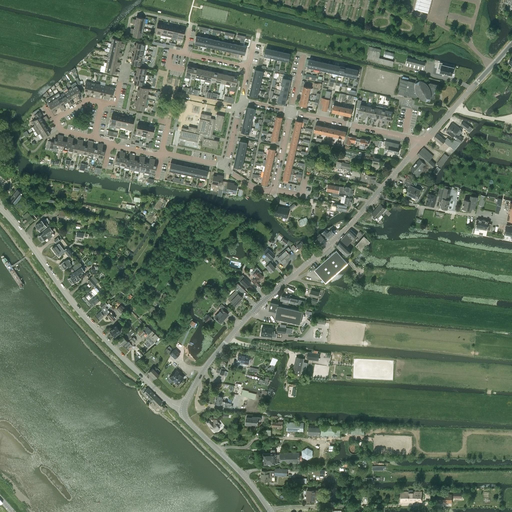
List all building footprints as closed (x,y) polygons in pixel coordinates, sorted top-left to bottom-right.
[(421,0),(418,10),(419,10),(419,9),(420,9),(420,10),(427,12),(427,11),(428,11),(427,15),(428,15),(432,0),(421,0)] [(233,44),(231,52),(238,53),(240,46),(233,44)] [(366,60),(392,67),(393,61),(379,58),(381,49),(369,46),(367,52),(367,54),(368,55),(366,60)] [(264,56),(271,57),(272,50),(265,48),(264,56)] [(394,53),(385,51),(383,56),(393,59),(394,53)] [(131,56),(131,58),(142,60),(144,61),(145,55),(143,55),(134,53),(133,56),(131,56)] [(407,58),(405,65),(424,70),(425,62),(407,58)] [(315,61),(314,68),(320,70),(322,62),(315,61)] [(442,64),(439,73),(452,76),(454,68),(442,64)] [(334,65),(332,72),(338,74),(340,66),(334,65)] [(340,66),(338,74),(344,75),(346,68),(340,66)] [(232,76),(230,85),(229,91),(235,92),(236,86),(237,86),(239,78),(237,77),(232,76)] [(415,98),(418,96),(419,97),(420,98),(421,99),(422,99),(424,100),(425,101),(426,101),(429,102),(430,98),(434,99),(438,85),(430,83),(427,84),(426,84),(425,83),(424,82),(423,81),(422,81),(421,80),(416,79),(415,82),(401,79),(397,93),(415,98)] [(75,82),(71,85),(72,87),(76,94),(78,98),(80,97),(79,94),(81,93),(76,85),(76,84),(75,82)] [(68,90),(73,98),(75,96),(77,99),(78,98),(76,94),(72,87),(68,90)] [(68,90),(64,92),(70,103),(71,105),(73,103),(72,102),(71,99),(73,98),(68,90)] [(60,95),(65,103),(67,102),(68,104),(69,106),(71,105),(70,103),(64,92),(60,95)] [(58,93),(54,95),(56,97),(56,98),(62,108),(63,110),(65,108),(64,107),(62,104),(65,103),(60,95),(58,93)] [(54,95),(50,98),(57,108),(59,107),(60,109),(61,111),(63,110),(62,108),(56,98),(56,97),(54,95)] [(54,109),(57,108),(50,98),(46,101),(52,111),(54,113),(56,112),(54,109)] [(324,104),(322,110),(327,111),(329,100),(322,98),(321,104),(324,104)] [(144,111),(144,107),(147,108),(147,105),(145,105),(135,102),(134,105),(135,106),(135,108),(144,111)] [(366,104),(363,119),(365,119),(366,115),(369,116),(371,107),(367,106),(367,104),(366,104)] [(334,105),(332,112),(339,114),(340,107),(334,105)] [(377,105),(374,121),(376,121),(377,117),(380,118),(382,107),(377,105)] [(387,109),(384,123),(387,124),(387,120),(391,120),(392,111),(388,110),(388,109),(387,109)] [(36,118),(32,121),(34,125),(32,127),(45,119),(47,118),(46,116),(44,117),(41,119),(40,116),(42,115),(39,111),(34,115),(36,118)] [(181,128),(179,138),(197,142),(198,140),(202,141),(201,146),(217,149),(218,141),(213,140),(214,135),(212,134),(213,130),(220,131),(224,116),(216,115),(215,120),(210,119),(211,116),(201,114),(200,119),(199,119),(197,129),(188,127),(188,129),(181,128)] [(112,116),(110,125),(109,126),(115,127),(115,126),(117,116),(115,115),(114,117),(112,116)] [(45,119),(32,127),(35,131),(45,125),(43,122),(46,121),(48,119),(47,118),(45,119)] [(296,121),(295,126),(301,128),(302,122),(306,123),(307,120),(299,118),(298,121),(296,120),(296,121)] [(463,121),(460,125),(470,132),(473,128),(463,121)] [(452,123),(446,131),(458,141),(461,142),(464,138),(459,135),(461,133),(461,132),(461,131),(461,130),(460,130),(460,129),(452,123)] [(45,125),(35,131),(37,135),(50,127),(49,125),(46,127),(45,125)] [(316,125),(314,132),(321,134),(322,126),(316,125)] [(249,134),(251,127),(243,126),(242,132),(249,134)] [(50,127),(37,135),(39,134),(42,138),(50,133),(49,130),(51,129),(50,127)] [(328,128),(327,135),(333,137),(335,129),(328,128)] [(434,138),(441,145),(444,142),(449,146),(450,146),(454,150),(460,142),(454,140),(452,142),(447,138),(445,140),(438,134),(434,138)] [(52,148),(53,147),(58,148),(60,136),(58,135),(57,139),(54,139),(53,142),(48,141),(46,147),(52,148)] [(360,142),(359,144),(359,148),(364,149),(365,145),(368,146),(369,141),(368,140),(367,140),(366,140),(361,139),(360,140),(356,139),(356,138),(348,136),(346,144),(350,145),(351,140),(360,142)] [(398,154),(399,149),(398,148),(399,145),(385,142),(384,145),(385,146),(385,149),(388,150),(388,151),(398,154)] [(94,148),(93,156),(95,156),(95,159),(93,158),(92,164),(95,165),(97,157),(98,157),(100,145),(98,144),(97,148),(94,148)] [(417,154),(421,158),(432,168),(435,164),(430,159),(433,156),(423,147),(417,154)] [(358,158),(360,159),(371,161),(371,162),(379,164),(380,159),(370,157),(371,154),(362,153),(362,152),(359,152),(358,158)] [(237,153),(236,160),(243,162),(244,155),(237,153)] [(125,166),(124,168),(129,169),(130,167),(132,155),(130,154),(129,158),(126,158),(125,166)] [(444,154),(437,164),(441,167),(448,157),(444,154)] [(134,168),(134,171),(139,172),(139,169),(142,157),(140,156),(139,161),(136,160),(134,168)] [(144,170),(144,173),(149,174),(149,173),(152,159),(150,159),(149,163),(146,162),(144,170)] [(415,164),(423,171),(423,170),(421,168),(425,164),(420,159),(415,164)] [(242,168),(243,162),(236,160),(234,167),(242,168)] [(169,171),(175,172),(177,165),(171,163),(169,171)] [(411,169),(416,174),(415,175),(417,177),(423,171),(415,164),(411,169)] [(361,172),(336,167),(336,169),(334,168),(333,172),(335,172),(335,173),(338,173),(338,170),(340,171),(339,173),(360,177),(361,172)] [(284,179),(283,182),(288,183),(288,180),(289,180),(291,181),(293,175),(290,174),(285,173),(283,179),(284,179)] [(213,176),(211,184),(219,185),(218,189),(219,189),(223,190),(225,182),(222,181),(223,176),(217,175),(216,177),(213,176)] [(413,184),(405,181),(403,184),(410,187),(407,193),(416,198),(420,190),(412,186),(413,184)] [(223,190),(226,191),(226,192),(235,194),(237,186),(234,185),(234,184),(225,182),(223,190)] [(327,189),(326,191),(338,193),(339,187),(340,186),(328,184),(328,185),(327,189)] [(448,200),(451,189),(450,189),(451,187),(445,185),(443,197),(441,204),(443,205),(442,208),(447,209),(449,200),(448,200)] [(339,187),(338,193),(346,194),(346,195),(352,196),(354,188),(346,186),(346,187),(344,187),(340,186),(339,187)] [(17,190),(10,198),(9,200),(13,204),(21,193),(17,190)] [(336,194),(335,196),(339,197),(341,197),(340,203),(344,204),(350,205),(352,198),(352,197),(346,196),(346,195),(338,194),(336,193),(336,194)] [(434,206),(437,196),(429,194),(426,204),(434,206)] [(475,204),(477,197),(471,196),(470,201),(464,200),(462,208),(467,209),(467,210),(471,211),(472,203),(475,204)] [(372,214),(374,215),(372,217),(372,218),(374,220),(375,220),(377,217),(378,218),(386,209),(380,204),(372,214)] [(275,215),(276,215),(287,217),(289,209),(277,206),(275,215)] [(25,227),(27,226),(33,220),(34,220),(36,218),(32,214),(30,216),(27,213),(22,217),(25,219),(21,223),(25,227)] [(300,220),(298,221),(300,226),(301,225),(301,226),(309,223),(306,217),(302,219),(302,218),(300,219),(300,220)] [(41,221),(35,226),(39,232),(41,230),(42,230),(50,223),(46,218),(42,222),(41,221)] [(476,223),(475,230),(480,231),(480,228),(490,230),(491,224),(489,224),(489,222),(477,219),(477,220),(476,220),(475,223),(476,223)] [(136,221),(132,227),(136,229),(140,223),(136,221)] [(47,238),(46,237),(53,231),(52,229),(53,227),(52,225),(42,232),(43,233),(38,237),(41,242),(47,238)] [(325,229),(322,232),(325,235),(329,239),(335,234),(334,233),(331,230),(328,232),(326,229),(325,229)] [(340,241),(336,246),(347,256),(351,251),(346,246),(353,239),(357,235),(351,230),(347,234),(340,241)] [(314,239),(312,241),(316,246),(317,245),(318,244),(320,246),(326,241),(327,240),(321,234),(314,240),(314,239)] [(364,236),(356,245),(362,251),(370,241),(364,236)] [(301,242),(296,246),(297,247),(298,247),(299,249),(301,251),(306,246),(302,241),(301,242)] [(57,244),(51,249),(56,255),(56,254),(58,257),(64,252),(67,249),(66,248),(64,250),(63,249),(62,250),(57,244)] [(281,253),(286,259),(290,255),(288,252),(290,250),(288,247),(281,253)] [(267,248),(263,252),(265,254),(271,260),(274,256),(276,258),(278,261),(279,259),(282,262),(286,259),(281,253),(279,251),(275,255),(269,250),(267,248)] [(326,283),(348,263),(336,250),(314,269),(326,283)] [(264,258),(263,259),(264,260),(266,262),(267,263),(266,264),(267,265),(265,266),(270,272),(275,268),(270,263),(271,261),(272,261),(266,256),(264,258)] [(71,265),(67,259),(64,261),(64,262),(59,265),(62,270),(68,266),(68,267),(71,265)] [(70,275),(71,277),(67,279),(71,284),(76,281),(77,280),(76,278),(84,272),(81,267),(70,275)] [(250,274),(254,278),(252,281),(256,285),(260,281),(259,281),(263,277),(260,274),(261,272),(256,267),(255,269),(250,274)] [(237,279),(240,282),(245,288),(250,283),(245,278),(242,275),(237,279)] [(233,288),(235,290),(227,299),(236,307),(241,301),(240,300),(242,297),(240,295),(245,291),(240,286),(237,283),(233,288)] [(82,298),(86,303),(91,298),(92,298),(97,293),(94,289),(88,294),(88,293),(82,298)] [(311,290),(309,296),(317,298),(319,292),(311,290)] [(282,296),(281,300),(283,301),(283,304),(282,306),(288,307),(288,305),(289,302),(290,298),(290,297),(283,295),(282,295),(282,296)] [(91,298),(86,303),(90,307),(93,304),(94,305),(100,300),(96,296),(93,299),(92,298),(91,298)] [(288,308),(288,307),(282,306),(278,305),(279,303),(271,302),(269,310),(277,312),(275,318),(300,323),(303,311),(288,308)] [(223,319),(228,314),(224,311),(226,308),(221,304),(219,306),(222,309),(215,317),(216,318),(215,319),(217,320),(217,319),(221,323),(224,319),(223,319)] [(126,309),(121,305),(120,306),(116,309),(120,314),(126,309)] [(96,316),(99,320),(105,315),(112,322),(115,319),(110,313),(107,310),(105,307),(101,310),(102,311),(96,316)] [(209,325),(213,320),(211,318),(211,317),(208,314),(207,315),(206,314),(202,318),(203,319),(203,320),(209,325)] [(143,326),(137,332),(138,334),(141,337),(145,332),(148,335),(151,332),(152,331),(149,328),(148,330),(145,327),(143,325),(143,326)] [(278,327),(277,332),(280,332),(285,333),(286,328),(286,327),(286,325),(282,325),(281,327),(278,327)] [(109,331),(114,337),(120,331),(115,326),(109,331)] [(272,337),(273,328),(262,327),(261,335),(266,335),(265,336),(272,337)] [(127,332),(117,341),(122,346),(129,340),(128,339),(131,337),(134,333),(130,329),(127,332)] [(128,350),(135,343),(135,342),(135,339),(133,337),(131,339),(124,346),(128,350)] [(166,348),(164,352),(168,355),(172,349),(168,346),(167,348),(166,348)] [(170,354),(175,359),(180,354),(174,349),(170,354)] [(234,361),(233,364),(239,365),(247,367),(247,364),(248,364),(249,360),(251,360),(252,360),(253,360),(253,359),(253,358),(253,357),(252,357),(249,356),(238,354),(237,361),(234,361)] [(273,357),(270,364),(275,366),(278,359),(273,357)] [(300,373),(304,359),(296,357),(295,361),(296,361),(294,369),(294,368),(293,372),(300,373)] [(218,368),(218,369),(220,370),(219,374),(226,376),(227,372),(226,372),(227,369),(224,368),(225,366),(221,365),(220,365),(219,365),(218,368)] [(148,373),(155,379),(159,375),(153,369),(148,373)] [(177,385),(183,378),(179,374),(176,371),(170,378),(172,381),(173,380),(177,385)] [(141,391),(151,401),(156,396),(148,388),(147,389),(145,387),(141,391)] [(255,399),(255,397),(257,398),(258,394),(257,394),(257,393),(253,391),(252,393),(248,392),(248,391),(242,390),(241,395),(255,399)] [(223,406),(230,408),(232,408),(232,406),(230,405),(231,403),(231,399),(228,398),(227,402),(221,401),(222,397),(216,395),(214,403),(220,404),(219,405),(223,406)] [(155,409),(162,402),(156,396),(151,401),(150,402),(151,403),(150,404),(155,409)] [(214,433),(219,429),(216,425),(219,423),(215,419),(215,420),(213,418),(211,417),(209,418),(210,420),(206,423),(214,433)] [(249,424),(258,425),(258,421),(260,421),(261,417),(255,417),(255,418),(246,417),(245,425),(249,425),(249,424)] [(287,431),(303,432),(304,423),(287,422),(287,431)] [(320,436),(320,435),(340,436),(340,427),(335,427),(323,426),(320,426),(308,425),(308,435),(320,436)] [(302,451),(302,457),(307,460),(313,456),(312,450),(307,447),(302,451)] [(263,464),(279,464),(278,454),(275,454),(275,453),(275,450),(271,450),(271,453),(263,453),(263,464)] [(278,454),(279,464),(299,463),(299,453),(279,453),(279,454),(278,454)] [(286,476),(287,471),(291,471),(291,469),(287,469),(275,468),(275,471),(272,471),(268,471),(261,471),(261,481),(268,481),(271,481),(271,476),(274,476),(274,475),(286,476)] [(318,497),(318,490),(307,490),(307,501),(315,501),(315,497),(318,497)] [(421,502),(421,492),(412,492),(412,490),(411,490),(409,490),(408,492),(401,492),(400,501),(421,502)] [(437,490),(431,490),(431,492),(433,494),(437,494),(437,503),(440,503),(450,503),(452,503),(452,500),(452,498),(456,498),(461,498),(461,491),(453,491),(453,494),(438,494),(438,491),(437,491),(437,490)]
